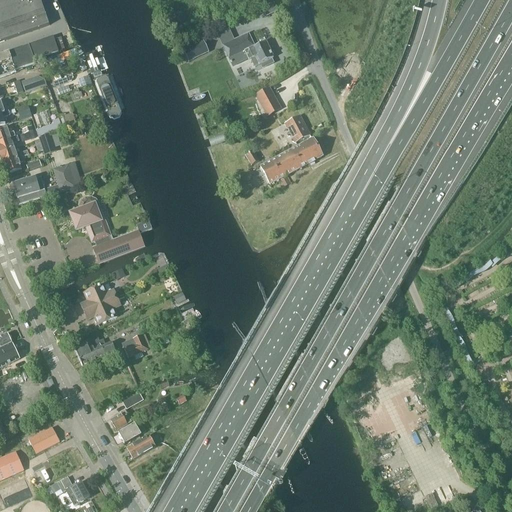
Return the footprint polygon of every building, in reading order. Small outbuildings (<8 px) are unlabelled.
[(0,0),(0,46),(37,33),(35,29),(38,28),(36,23),(46,19),(39,0),(0,0)] [(274,3),(262,8),(266,17),(278,12),(274,3)] [(266,43),(254,49),(247,35),(222,47),(228,60),(249,50),(253,59),(254,58),(258,66),(274,59),(266,43)] [(10,53),(15,68),(53,54),(47,40),(10,53)] [(203,41),(183,51),(189,62),(209,53),(203,41)] [(80,56),(76,46),(39,62),(43,72),(80,56)] [(93,79),(104,75),(95,50),(84,54),(93,79)] [(0,56),(0,78),(15,73),(14,68),(15,68),(10,53),(9,53),(0,56)] [(123,115),(108,76),(95,81),(110,120),(123,115)] [(25,94),(46,87),(44,81),(37,78),(22,83),(25,94)] [(23,92),(19,81),(13,83),(17,94),(23,92)] [(269,89),(255,97),(266,118),(281,110),(269,89)] [(20,121),(31,118),(27,106),(16,110),(20,121)] [(0,114),(0,126),(5,124),(3,118),(10,116),(8,112),(4,113),(0,114)] [(59,117),(62,128),(69,126),(65,114),(59,117)] [(284,125),(295,144),(310,136),(300,116),(284,125)] [(0,142),(17,137),(16,135),(17,135),(16,133),(14,133),(12,127),(0,131),(0,142)] [(39,140),(43,151),(44,155),(51,154),(45,135),(38,138),(39,140)] [(0,154),(14,149),(13,149),(12,145),(19,142),(17,137),(0,142),(0,154)] [(34,142),(38,153),(43,151),(39,140),(34,142)] [(287,177),(322,158),(313,140),(260,168),(269,186),(279,181),(283,189),(291,184),(287,177)] [(3,164),(3,166),(23,159),(23,157),(28,156),(27,152),(16,156),(14,149),(0,154),(0,158),(2,165),(3,164)] [(259,162),(254,152),(245,157),(251,167),(259,162)] [(23,159),(3,166),(6,175),(21,170),(19,164),(24,162),(23,159)] [(27,166),(29,171),(42,167),(40,161),(27,166)] [(19,199),(20,205),(81,188),(74,165),(54,171),(58,186),(44,190),(41,178),(35,180),(35,179),(13,185),(17,199),(19,199)] [(80,209),(80,211),(70,215),(77,231),(86,227),(87,230),(92,242),(94,242),(96,248),(93,250),(98,264),(144,247),(138,233),(110,243),(107,237),(109,236),(103,220),(100,221),(95,206),(94,205),(92,203),(91,202),(91,199),(88,199),(86,200),(84,201),(82,202),(81,205),(80,207),(80,209)] [(81,306),(85,313),(118,299),(115,292),(107,295),(103,286),(96,289),(97,289),(85,294),(89,304),(87,305),(85,304),(81,306)] [(118,299),(85,313),(88,321),(92,319),(92,317),(95,316),(99,326),(110,321),(110,322),(117,319),(114,310),(121,307),(118,299)] [(0,349),(12,344),(8,334),(0,337),(0,349)] [(142,337),(142,336),(132,340),(134,345),(124,350),(128,360),(148,351),(148,350),(150,349),(144,336),(142,337)] [(82,368),(116,352),(112,343),(105,346),(103,341),(99,342),(96,337),(73,348),(82,368)] [(0,369),(20,360),(12,344),(0,349),(0,369)] [(133,399),(133,398),(122,404),(126,411),(143,402),(140,395),(133,399)] [(180,406),(186,402),(183,397),(176,400),(180,406)] [(121,415),(111,421),(117,432),(131,424),(125,412),(120,414),(121,415)] [(146,433),(140,422),(118,434),(124,446),(146,433)] [(52,429),(29,441),(36,455),(59,443),(52,429)] [(133,460),(156,448),(149,436),(141,440),(141,441),(127,449),(133,460)] [(0,481),(23,472),(23,471),(15,454),(0,460),(0,481)] [(282,472),(277,480),(282,483),(287,475),(282,472)] [(71,489),(79,504),(89,498),(81,483),(73,488),(68,479),(49,489),(53,495),(61,490),(62,494),(71,489)]
